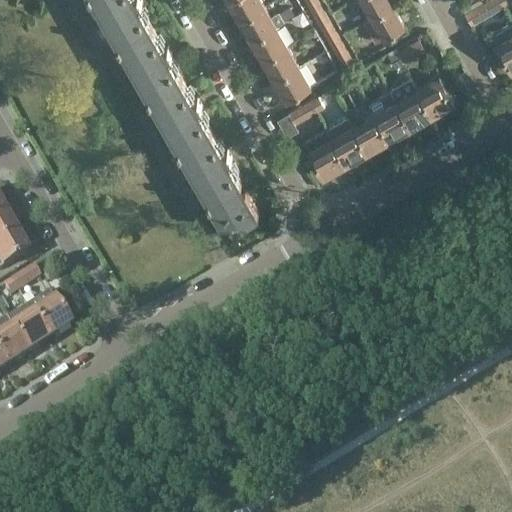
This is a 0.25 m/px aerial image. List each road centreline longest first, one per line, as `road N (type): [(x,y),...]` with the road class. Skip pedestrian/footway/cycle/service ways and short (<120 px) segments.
road 1 (residential): [(183,0),(312,234)]
road 2 (residential): [(118,344),(5,143)]
road 3 (residential): [(312,234),(509,124)]
road 4 (residential): [(118,344),(312,234)]
road 5 (residential): [(509,124),(436,0)]
road 6 (residential): [(0,421),(118,344)]
